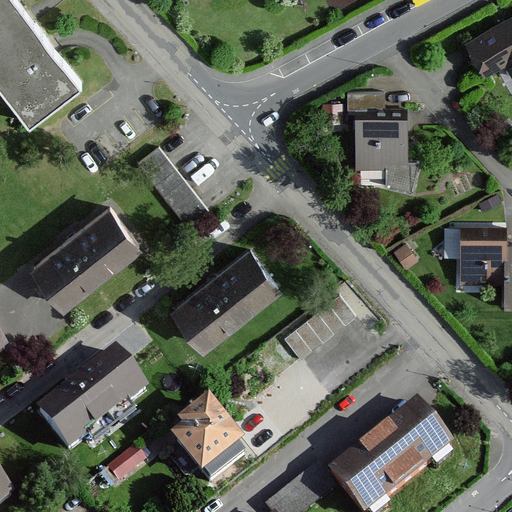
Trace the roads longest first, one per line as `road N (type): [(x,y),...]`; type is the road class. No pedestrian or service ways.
road 1 (residential): [(292,184),(0,410)]
road 2 (residential): [(441,346),(232,511)]
road 3 (residential): [(292,184),(441,346)]
road 4 (residential): [(374,42),(511,186)]
road 5 (residential): [(374,42),(229,116)]
road 6 (residential): [(121,0),(229,116)]
